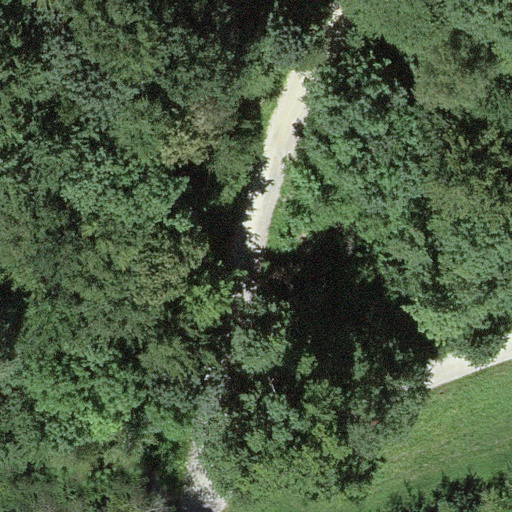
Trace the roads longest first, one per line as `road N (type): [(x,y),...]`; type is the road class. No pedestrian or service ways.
road 1 (track): [(203,491),(254,214),(282,123),(345,0)]
road 2 (track): [(203,491),(342,398),(511,339)]
